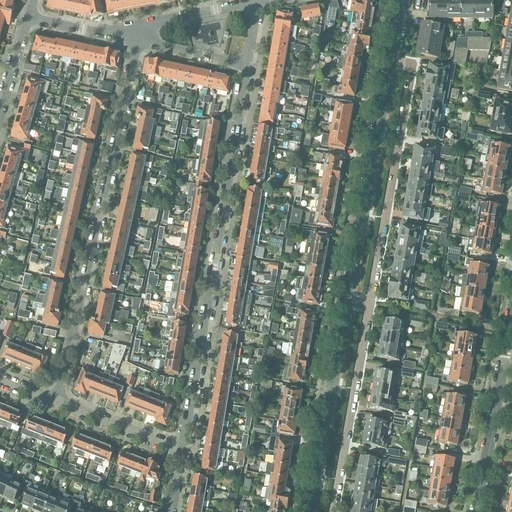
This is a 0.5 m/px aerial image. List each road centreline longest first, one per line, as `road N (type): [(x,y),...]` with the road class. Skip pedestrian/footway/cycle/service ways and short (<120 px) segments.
road 1 (residential): [(181,449),(246,64)]
road 2 (residential): [(57,401),(137,40)]
road 3 (residential): [(369,305),(411,64),(387,58)]
road 4 (residential): [(346,301),(387,58)]
road 5 (residential): [(308,511),(346,301)]
road 6 (residential): [(333,511),(369,305)]
road 7 (residential): [(476,511),(511,306)]
road 8 (residential): [(181,449),(57,401)]
road 9 (residential): [(138,25),(257,2)]
